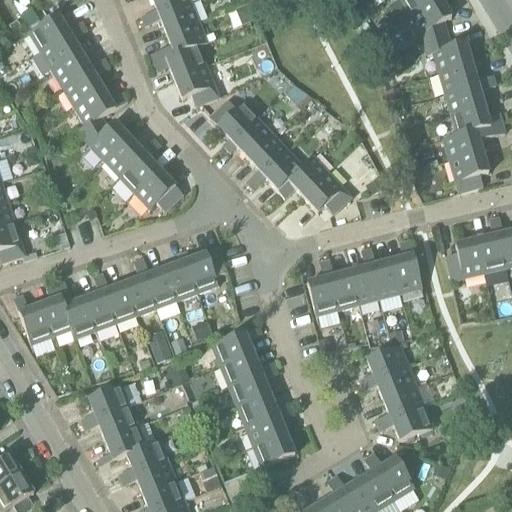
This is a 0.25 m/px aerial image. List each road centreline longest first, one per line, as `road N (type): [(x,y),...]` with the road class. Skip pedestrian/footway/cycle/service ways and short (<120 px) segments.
road 1 (residential): [(281,484),(333,460),(256,241)]
road 2 (residential): [(256,241),(242,210),(152,110),(107,0)]
road 3 (residential): [(0,283),(177,228),(212,226),(256,241)]
road 4 (residential): [(256,241),(291,250),(331,245),(511,202)]
road 5 (residential): [(94,511),(0,350)]
